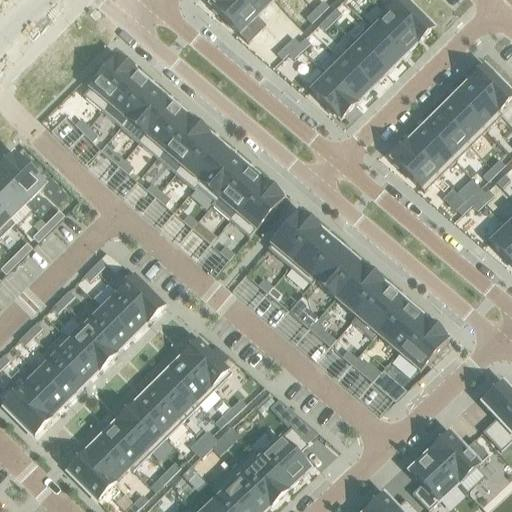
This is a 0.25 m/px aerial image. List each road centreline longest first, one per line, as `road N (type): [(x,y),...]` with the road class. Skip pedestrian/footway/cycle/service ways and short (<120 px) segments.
road 1 (residential): [(133,31),(499,345)]
road 2 (residential): [(389,445),(120,213)]
road 3 (residential): [(345,166),(158,7)]
road 4 (residential): [(511,310),(345,166)]
road 5 (residential): [(497,12),(345,166)]
road 6 (residential): [(0,333),(120,213)]
road 7 (residential): [(120,213),(0,95)]
road 8 (residential): [(499,345),(389,445)]
